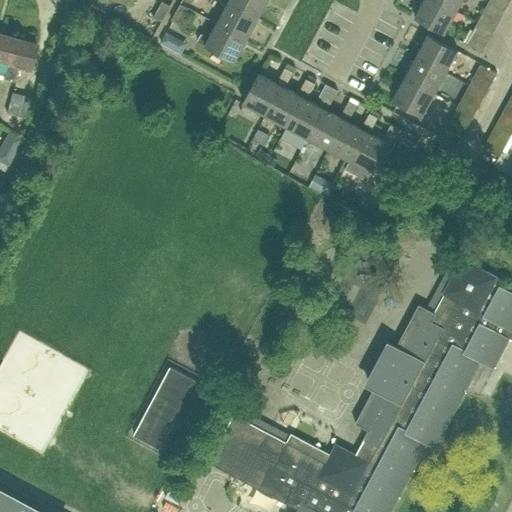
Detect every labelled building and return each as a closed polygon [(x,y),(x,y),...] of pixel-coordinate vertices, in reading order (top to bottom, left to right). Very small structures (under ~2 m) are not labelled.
[(229,0),(228,3),(257,19),(267,0),(229,0)] [(456,12),(433,0),(423,0),(414,18),(444,34),(456,12)] [(462,0),(433,0),(456,12),(462,0)] [(510,0),(488,0),(488,2),(504,11),(510,0)] [(169,6),(161,1),(152,17),(161,22),(169,6)] [(504,11),(488,2),(476,23),(493,32),(504,11)] [(257,19),(228,3),(216,24),(246,40),(257,19)] [(188,9),(180,4),(171,20),(180,25),(188,9)] [(482,52),(493,32),(476,23),(465,43),(482,52)] [(246,40),(216,24),(209,37),(201,33),(197,42),(234,62),(246,40)] [(0,34),(0,62),(6,64),(2,79),(12,82),(16,66),(27,69),(34,43),(0,34)] [(415,57),(446,73),(458,51),(427,35),(415,57)] [(446,73),(415,57),(404,78),(434,94),(446,73)] [(468,85),(484,94),(495,73),(479,64),(468,85)] [(243,104),(265,116),(281,85),(285,87),(293,73),(284,68),(276,83),(259,73),(243,104)] [(434,94),(404,78),(392,100),(422,116),(434,94)] [(265,116),(286,127),(302,97),(306,99),(314,84),(306,80),(298,94),(285,87),(281,85),(265,116)] [(484,94),(468,85),(456,106),(472,115),(484,94)] [(323,108),(327,110),(335,95),(327,91),(319,106),(306,99),(302,97),(286,127),(307,138),(323,108)] [(32,99),(10,93),(5,113),(27,119),(32,99)] [(307,138),(328,150),(344,120),(348,122),(356,107),(348,102),(340,118),(327,110),(323,108),(307,138)] [(511,130),(511,108),(506,105),(494,126),(510,134),(511,130)] [(472,115),(456,106),(444,128),(461,137),(472,115)] [(328,150),(349,161),(365,131),(369,133),(377,118),(369,113),(361,129),(348,122),(344,120),(328,150)] [(365,131),(349,161),(371,173),(387,144),(389,146),(398,129),(390,125),(382,140),(369,133),(365,131)] [(498,156),(510,134),(494,126),(483,148),(498,156)] [(19,138),(6,130),(0,140),(0,146),(11,152),(19,138)] [(272,156),(268,163),(275,167),(279,160),(272,156)] [(302,162),(299,173),(315,177),(318,167),(302,162)] [(366,195),(360,208),(378,217),(385,204),(366,195)] [(285,443),(233,415),(208,463),(296,509),(294,511),(390,511),(427,444),(435,448),(482,362),(494,368),(511,334),(511,292),(499,286),(498,287),(493,284),(496,277),(462,259),(443,293),(445,294),(435,313),(417,303),(395,345),(388,341),(364,385),(372,390),(355,422),(369,430),(354,456),(335,446),(330,454),(291,433),(285,443)] [(196,380),(170,366),(134,434),(160,448),(178,414),(186,419),(200,392),(192,388),(196,380)] [(56,511),(0,481),(0,511),(56,511)]
